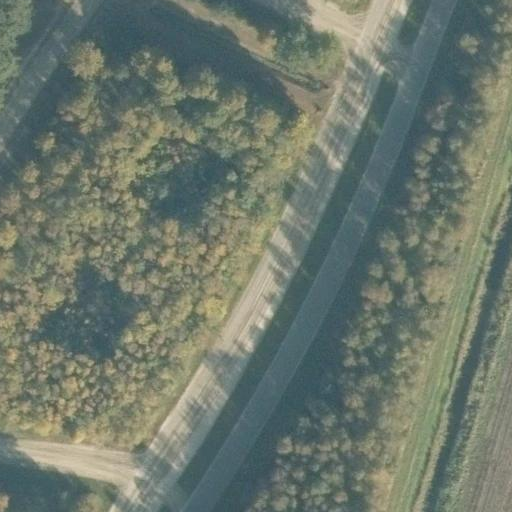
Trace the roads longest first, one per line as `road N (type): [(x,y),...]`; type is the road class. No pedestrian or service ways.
road 1 (track): [(132,511),(287,251),(390,0)]
road 2 (track): [(86,0),(0,137)]
road 3 (track): [(0,444),(152,480)]
